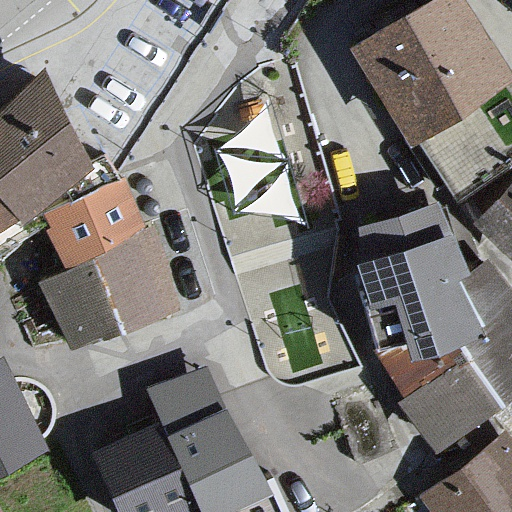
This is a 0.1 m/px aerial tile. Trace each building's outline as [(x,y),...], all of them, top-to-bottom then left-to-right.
[(441,0),(410,20),(357,54),(416,144),(425,138),(446,170),(457,187),(511,152),(511,83),(458,0),(441,0)] [(14,106),(0,119),(0,226),(86,162),(47,76),(14,106)] [(122,186),(51,211),(72,272),(47,280),(70,345),(126,326),(176,308),(150,232),(139,236),(122,186)] [(511,188),(482,224),(511,250),(511,188)] [(443,206),(360,232),(369,261),(346,268),(351,283),(357,303),(371,298),(389,357),(470,332),(455,285),(466,281),(443,206)] [(511,300),(491,266),(466,281),(455,285),(470,332),(389,357),(392,370),(440,444),(511,392),(511,300)] [(0,466),(42,445),(0,365),(0,466)] [(154,390),(168,423),(172,432),(202,505),(204,511),(280,511),(273,494),(267,479),(256,484),(248,466),(226,410),(208,368),(154,390)] [(184,511),(202,505),(172,432),(168,423),(99,451),(124,511),(184,511)] [(511,511),(511,450),(503,438),(423,497),(434,511),(511,511)]
